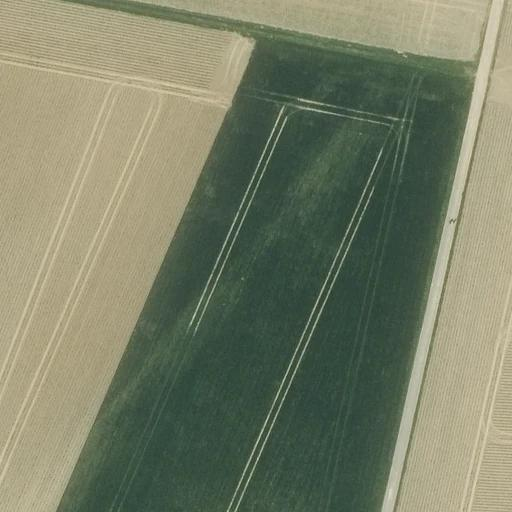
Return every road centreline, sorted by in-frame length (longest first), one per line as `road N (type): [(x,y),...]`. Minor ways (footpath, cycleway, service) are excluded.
road 1 (track): [(386,511),(498,0)]
road 2 (track): [(40,0),(479,84)]
